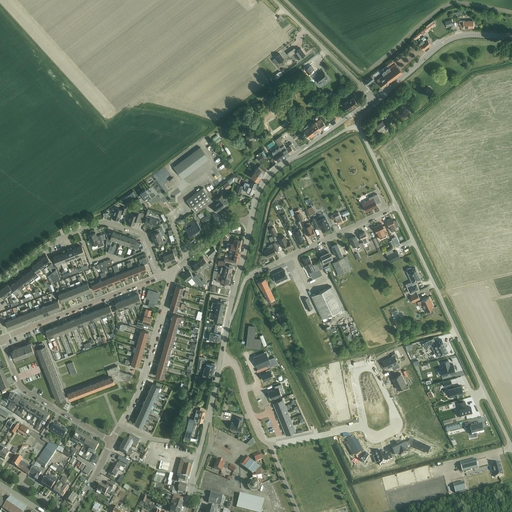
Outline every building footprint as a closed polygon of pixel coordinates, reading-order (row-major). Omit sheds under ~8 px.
[(426,27),(424,29),(425,31),(435,24),(433,21),(426,26),(426,27)] [(424,41),(429,46),(433,43),(428,38),(424,41)] [(429,46),(424,41),(423,40),(420,43),(421,43),(419,45),(424,51),(426,49),(429,46)] [(294,48),(287,53),(290,56),(293,54),(298,60),(305,54),(300,48),(296,51),(294,48)] [(275,57),(279,63),(284,59),(280,53),(275,57)] [(389,68),(396,78),(402,73),(395,63),(389,68)] [(383,75),(389,82),(389,83),(396,78),(389,68),(382,73),(383,75)] [(319,83),(327,77),(323,71),(314,77),(319,83)] [(377,80),(382,88),(389,82),(383,75),(377,80)] [(346,100),(343,102),(346,107),(347,106),(349,108),(350,109),(353,107),(353,106),(357,103),(355,100),(353,97),(347,101),(346,100)] [(330,112),(335,119),(338,117),(333,110),(330,112)] [(382,121),(375,126),(379,131),(386,126),(387,127),(393,123),(389,119),(384,123),(382,121)] [(310,126),(315,134),(321,130),(320,130),(326,126),(322,121),(317,124),(315,122),(310,126)] [(309,138),(315,134),(310,126),(308,124),(305,126),(306,126),(302,129),(309,138)] [(256,131),(245,138),(248,142),(259,135),(256,131)] [(272,153),(273,155),(271,156),(276,163),(290,154),(286,149),(283,143),(281,139),(280,136),(275,140),(280,147),(272,153)] [(287,143),(284,145),(286,149),(290,154),(296,149),(293,145),(292,143),(289,145),(287,143)] [(174,167),(182,178),(209,158),(200,147),(174,167)] [(254,171),(261,176),(265,171),(258,166),(254,171)] [(251,176),(258,181),(261,176),(254,171),(251,176)] [(249,186),(254,189),(257,182),(246,178),(245,180),(247,181),(247,182),(250,184),(249,186)] [(228,181),(223,185),(226,190),(231,186),(229,184),(230,183),(229,181),(228,182),(228,181)] [(244,191),(249,193),(252,194),(254,189),(249,186),(250,184),(247,182),(246,182),(244,187),(245,188),(244,191)] [(142,196),(139,198),(142,202),(145,199),(147,201),(152,197),(149,194),(154,191),(150,186),(146,189),(145,189),(140,193),(142,196)] [(196,213),(212,201),(203,188),(187,200),(196,213)] [(212,206),(217,212),(228,203),(222,194),(216,199),(216,198),(218,201),(212,206)] [(365,211),(377,206),(376,204),(381,201),(377,194),(369,198),(369,199),(362,203),(365,211)] [(115,207),(114,210),(114,209),(113,210),(112,212),(112,213),(113,213),(112,217),(116,219),(119,220),(122,213),(124,214),(127,208),(122,206),(121,209),(115,207)] [(138,221),(141,213),(136,211),(134,215),(130,213),(129,216),(127,222),(134,225),(135,220),(138,221)] [(333,220),(335,219),(338,224),(343,222),(343,221),(347,220),(345,216),(341,218),(338,212),(333,214),(330,215),(333,220)] [(208,214),(203,217),(207,222),(211,218),(208,214)] [(154,227),(157,220),(147,216),(144,223),(154,227)] [(319,216),(313,219),(317,229),(318,229),(317,228),(319,227),(320,228),(320,227),(320,228),(322,231),(330,228),(325,216),(320,219),(319,216)] [(194,235),(203,229),(202,227),(201,228),(194,219),(190,222),(192,225),(187,229),(191,234),(193,232),(194,233),(193,234),(194,235)] [(396,227),(399,226),(396,220),(393,221),(392,219),(386,221),(391,231),(396,228),(396,227)] [(315,235),(310,224),(309,222),(303,224),(305,227),(309,237),(315,235)] [(378,237),(386,233),(384,230),(381,224),(374,227),(378,237)] [(151,234),(153,239),(161,236),(165,234),(163,229),(162,230),(161,227),(154,229),(155,232),(151,234)] [(298,243),(304,240),(299,229),(292,232),(298,243)] [(112,240),(113,241),(116,232),(112,231),(111,234),(109,233),(108,233),(106,240),(111,242),(112,240)] [(98,247),(104,245),(101,237),(98,239),(95,232),(88,235),(90,240),(92,245),(97,243),(98,247)] [(116,232),(113,241),(114,241),(119,243),(122,234),(116,232)] [(364,244),(369,241),(364,232),(359,234),(364,244)] [(122,234),(119,243),(124,245),(125,245),(128,236),(122,234)] [(128,236),(125,245),(129,246),(128,248),(130,249),(133,238),(128,236)] [(163,241),(161,236),(153,239),(155,244),(159,242),(160,245),(164,244),(167,243),(166,240),(163,241)] [(285,249),(291,246),(289,240),(287,241),(284,236),(279,239),(282,244),(283,244),(285,249)] [(361,249),(364,248),(362,242),(359,243),(355,236),(349,239),(352,247),(354,246),(357,248),(360,247),(361,249)] [(133,238),(130,249),(131,247),(137,249),(138,245),(138,244),(136,243),(137,239),(133,238)] [(228,249),(231,250),(239,252),(239,251),(241,240),(234,239),(233,244),(227,242),(226,245),(230,246),(230,247),(229,246),(228,249)] [(275,251),(278,249),(274,242),(268,245),(270,248),(264,251),(267,257),(276,253),(275,251)] [(340,258),(343,256),(337,244),(331,247),(336,257),(339,255),(340,258)] [(77,248),(80,257),(85,255),(85,254),(82,246),(77,248)] [(168,254),(171,262),(177,260),(175,255),(177,254),(175,247),(172,248),(173,252),(168,254)] [(207,253),(210,256),(216,250),(214,247),(207,253)] [(72,250),(76,258),(80,257),(77,248),(72,250)] [(392,249),(386,252),(387,255),(390,262),(400,258),(397,251),(394,252),(392,249)] [(71,260),(72,263),(74,263),(73,260),(76,258),(72,250),(67,251),(71,260)] [(63,253),(66,262),(71,260),(67,251),(63,253)] [(166,264),(171,262),(168,254),(163,256),(162,252),(159,254),(162,261),(165,259),(166,264)] [(331,258),(333,258),(331,255),(330,256),(329,252),(321,256),(324,262),(328,260),(329,262),(332,260),(331,258)] [(58,255),(61,264),(66,262),(63,253),(58,255)] [(42,258),(47,265),(52,261),(46,254),(44,255),(44,256),(42,258)] [(57,266),(61,264),(58,255),(53,257),(56,265),(57,266)] [(338,275),(353,269),(347,256),(332,263),(338,275)] [(37,262),(42,269),(47,265),(42,258),(41,257),(39,259),(40,260),(37,262)] [(141,265),(138,266),(140,273),(147,270),(145,264),(148,262),(146,257),(139,259),(141,265)] [(200,260),(205,267),(206,266),(205,265),(208,263),(209,264),(203,257),(200,260)] [(315,272),(320,270),(317,263),(313,265),(309,257),(303,260),(309,271),(314,269),(315,272)] [(196,263),(202,270),(205,267),(200,260),(196,263)] [(32,266),(33,268),(34,268),(37,272),(42,269),(37,262),(36,261),(34,262),(35,263),(32,266)] [(200,271),(202,270),(196,263),(192,266),(198,273),(200,271)] [(224,270),(223,273),(225,274),(224,275),(230,277),(233,266),(229,265),(229,266),(225,265),(225,267),(224,267),(224,270)] [(131,269),(134,275),(140,273),(138,266),(131,269)] [(410,267),(407,269),(407,271),(412,281),(410,282),(412,285),(407,287),(410,293),(419,289),(416,283),(415,283),(414,281),(420,278),(415,267),(411,269),(410,267)] [(29,272),(34,278),(39,274),(37,272),(34,268),(33,268),(31,270),(30,269),(28,270),(29,272)] [(125,272),(127,278),(134,275),(131,269),(125,272)] [(284,269),(273,275),(276,282),(288,277),(284,269)] [(187,281),(193,275),(189,270),(182,276),(187,281)] [(24,275),(29,282),(34,278),(29,272),(26,274),(25,273),(23,274),(24,275)] [(118,274),(120,280),(127,278),(125,272),(118,274)] [(205,277),(201,272),(199,274),(203,279),(202,280),(204,282),(207,279),(205,277)] [(101,278),(102,281),(98,282),(101,288),(107,286),(105,279),(104,277),(102,273),(100,274),(101,277),(101,278)] [(228,285),(230,277),(224,275),(225,274),(223,273),(223,275),(222,274),(222,276),(217,275),(216,278),(216,281),(220,282),(220,283),(228,285)] [(111,277),(114,283),(120,280),(118,274),(111,277)] [(196,274),(192,278),(198,285),(198,284),(200,287),(204,284),(202,281),(196,274)] [(19,279),(24,285),(26,288),(28,286),(26,283),(29,282),(24,275),(21,277),(20,276),(18,278),(19,279)] [(79,281),(81,285),(82,285),(84,292),(90,290),(87,283),(83,284),(81,280),(80,276),(78,277),(79,281)] [(105,279),(107,286),(114,283),(111,277),(105,279)] [(268,301),(274,298),(265,278),(258,282),(261,289),(262,289),(268,301)] [(14,282),(19,289),(22,292),(24,291),(22,287),(24,285),(19,279),(16,281),(15,280),(14,281),(14,282)] [(94,291),(101,288),(98,282),(94,284),(93,280),(91,281),(92,285),(91,285),(93,287),(94,291)] [(13,290),(13,291),(14,292),(17,296),(19,294),(17,291),(19,289),(14,282),(12,284),(11,283),(9,285),(13,290)] [(69,282),(67,283),(68,286),(69,290),(70,289),(73,297),(79,294),(76,287),(75,287),(73,283),(70,285),(69,282)] [(76,287),(79,294),(84,292),(82,285),(81,285),(77,287),(76,282),(73,283),(75,287),(76,287)] [(8,294),(10,297),(12,295),(10,293),(13,291),(13,290),(9,285),(8,284),(5,286),(4,285),(2,286),(3,287),(3,288),(8,294)] [(176,285),(174,291),(181,293),(183,287),(176,285)] [(322,318),(342,309),(331,286),(311,296),(322,318)] [(61,301),(67,299),(64,292),(63,292),(60,293),(57,287),(55,287),(58,294),(61,301)] [(64,292),(67,299),(73,297),(70,289),(69,290),(66,291),(64,287),(62,288),(63,292),(64,292)] [(148,290),(146,298),(149,299),(149,301),(149,302),(148,305),(154,307),(155,303),(156,304),(157,301),(158,298),(159,293),(148,290)] [(413,302),(420,299),(417,293),(410,297),(413,302)] [(135,304),(134,304),(136,308),(138,307),(137,303),(141,301),(138,294),(132,297),(135,304)] [(125,299),(128,306),(129,306),(130,310),(133,310),(131,305),(134,304),(135,304),(132,297),(125,299)] [(429,297),(420,301),(426,312),(426,311),(428,315),(434,312),(432,309),(434,308),(429,297)] [(52,303),(55,310),(61,308),(58,301),(53,302),(52,298),(49,299),(51,303),(52,303)] [(307,298),(303,300),(308,310),(312,308),(307,298)] [(119,302),(122,309),(123,308),(125,313),(127,312),(125,308),(128,306),(125,299),(119,302)] [(46,305),(49,313),(55,310),(52,303),(51,303),(47,305),(46,301),(44,301),(45,305),(46,305)] [(113,306),(116,311),(117,316),(121,314),(119,310),(122,309),(119,302),(115,303),(115,305),(113,306)] [(217,302),(215,311),(222,312),(224,303),(217,302)] [(40,307),(43,315),(49,313),(46,305),(45,305),(42,307),(40,303),(38,304),(39,308),(40,307)] [(171,303),(169,309),(176,311),(178,305),(171,303)] [(34,310),(37,317),(43,315),(40,307),(39,308),(36,309),(34,305),(32,306),(34,310)] [(106,315),(106,316),(107,320),(109,319),(108,315),(112,313),(109,305),(103,308),(106,315)] [(13,308),(16,317),(17,317),(20,324),(26,322),(23,314),(22,315),(18,316),(17,312),(15,307),(13,308)] [(28,312),(31,320),(37,317),(34,310),(30,311),(28,307),(26,308),(28,312)] [(101,318),(100,318),(101,322),(103,321),(102,317),(106,316),(106,315),(103,308),(98,310),(101,318)] [(144,315),(142,322),(149,324),(151,318),(150,317),(151,310),(146,309),(144,316),(144,315)] [(23,314),(26,322),(31,320),(28,312),(24,314),(23,310),(20,311),(22,315),(23,314)] [(95,320),(94,320),(96,324),(98,323),(96,319),(100,318),(101,318),(98,310),(92,312),(95,320)] [(220,321),(222,312),(215,311),(213,320),(220,321)] [(285,321),(281,311),(276,313),(281,323),(285,321)] [(89,322),(88,322),(90,326),(91,330),(93,329),(92,325),(90,321),(94,320),(95,320),(92,312),(86,315),(89,322)] [(11,319),(14,326),(20,324),(17,317),(16,317),(13,318),(11,314),(9,315),(10,319),(11,319)] [(173,314),(171,321),(178,323),(179,319),(183,320),(184,318),(173,314)] [(83,324),(82,325),(84,329),(86,328),(85,324),(88,322),(89,322),(86,315),(80,317),(83,324)] [(8,329),(14,326),(11,319),(10,319),(7,321),(5,317),(3,317),(5,322),(8,329)] [(77,327),(78,331),(80,330),(79,326),(82,325),(83,324),(80,317),(75,319),(77,327)] [(72,329),(71,329),(72,333),(74,332),(73,328),(77,327),(75,319),(69,321),(72,329)] [(66,331),(65,332),(66,335),(67,335),(69,340),(71,340),(69,335),(67,331),(71,329),(72,329),(69,321),(63,324),(66,331)] [(171,321),(169,327),(177,329),(178,323),(171,321)] [(60,333),(59,334),(61,338),(63,337),(61,333),(65,332),(66,331),(63,324),(57,326),(60,333)] [(54,336),(53,336),(55,340),(57,339),(56,335),(59,334),(60,333),(57,326),(52,328),(54,336)] [(249,326),(247,346),(259,347),(260,340),(253,339),(254,327),(249,326)] [(169,327),(168,333),(175,335),(177,329),(169,327)] [(50,337),(53,336),(54,336),(52,328),(46,330),(48,338),(47,338),(49,342),(51,341),(50,337)] [(168,333),(166,339),(173,341),(175,335),(168,333)] [(219,342),(220,335),(210,333),(209,340),(219,342)] [(433,338),(422,343),(425,348),(434,344),(437,351),(434,352),(437,357),(439,355),(440,356),(448,352),(442,339),(435,342),(433,338)] [(166,339),(164,345),(171,347),(173,341),(166,339)] [(64,398),(65,398),(57,378),(45,345),(44,346),(42,342),(36,345),(35,343),(32,344),(32,342),(27,344),(28,345),(21,348),(20,346),(14,349),(15,350),(11,351),(14,360),(34,353),(33,350),(37,349),(48,378),(54,394),(57,401),(64,398)] [(164,345),(162,351),(169,353),(171,347),(164,345)] [(162,351),(161,357),(168,360),(169,353),(162,351)] [(260,368),(267,366),(268,366),(264,355),(262,356),(260,353),(256,354),(257,358),(256,358),(260,368)] [(394,356),(383,361),(386,368),(392,365),(394,369),(399,367),(394,356)] [(161,357),(159,364),(166,366),(168,360),(161,357)] [(274,357),(268,360),(269,363),(267,364),(269,367),(278,364),(274,357)] [(443,367),(440,368),(441,369),(442,375),(442,376),(455,372),(453,364),(449,365),(449,364),(449,363),(448,360),(442,362),(443,367)] [(67,364),(71,375),(77,373),(72,362),(67,364)] [(203,373),(202,376),(210,377),(210,374),(213,375),(215,365),(214,365),(214,363),(211,362),(211,364),(206,364),(205,367),(204,367),(203,373)] [(340,363),(329,365),(330,371),(341,369),(340,363)] [(159,364),(157,370),(164,372),(166,366),(159,364)] [(107,378),(67,393),(70,400),(121,380),(130,382),(131,378),(132,375),(119,371),(117,366),(107,370),(109,376),(111,375),(112,376),(107,378)] [(163,375),(164,372),(157,370),(155,376),(162,378),(166,379),(167,376),(164,375),(163,375)] [(267,374),(261,376),(263,381),(272,378),(270,371),(266,372),(267,374)] [(400,371),(390,375),(399,394),(408,389),(400,371)] [(152,383),(150,389),(161,394),(161,393),(162,393),(158,391),(160,387),(155,385),(152,383)] [(275,389),(268,392),(271,399),(281,395),(279,388),(282,387),(280,384),(274,386),(275,389)] [(9,391),(7,385),(0,387),(0,389),(2,394),(9,391)] [(461,386),(448,389),(450,397),(455,396),(458,395),(463,394),(461,386)] [(150,389),(147,395),(158,400),(159,398),(155,397),(157,393),(161,395),(161,394),(150,389)] [(8,401),(11,402),(9,406),(7,409),(10,410),(11,408),(14,404),(13,404),(17,398),(12,394),(10,397),(6,395),(4,400),(7,402),(8,401)] [(147,395),(145,400),(156,406),(157,404),(153,402),(154,399),(158,401),(158,400),(147,395)] [(13,404),(14,404),(19,407),(22,401),(17,398),(13,404)] [(277,401),(273,403),(276,409),(285,406),(282,399),(277,401)] [(145,400),(142,406),(153,411),(154,410),(150,408),(152,404),(156,406),(145,400)] [(22,401),(19,407),(22,409),(20,412),(23,413),(24,410),(28,404),(22,401)] [(465,401),(458,403),(459,410),(461,418),(472,415),(470,407),(466,408),(465,401)] [(28,404),(24,410),(29,413),(33,407),(28,404)] [(151,417),(158,420),(158,418),(152,415),(148,414),(149,410),(153,412),(153,411),(142,406),(140,412),(151,417)] [(190,441),(195,420),(197,420),(198,420),(197,422),(200,422),(200,421),(203,422),(206,408),(201,406),(200,410),(196,409),(194,419),(189,418),(183,440),(190,441)] [(285,406),(276,409),(278,416),(287,412),(285,406)] [(33,407),(29,413),(35,416),(39,410),(33,407)] [(0,415),(6,419),(8,415),(9,415),(0,409),(0,415)] [(39,410),(35,416),(40,420),(44,413),(39,410)] [(140,412),(137,417),(148,422),(149,421),(145,419),(147,416),(151,418),(157,421),(158,420),(151,417),(140,412)] [(287,412),(278,416),(281,422),(290,418),(287,412)] [(49,416),(44,413),(40,420),(37,426),(39,427),(43,421),(46,423),(49,416)] [(350,413),(339,415),(341,421),(351,419),(350,413)] [(141,427),(146,429),(145,430),(147,431),(148,428),(146,427),(142,425),(144,421),(148,423),(148,422),(137,417),(134,423),(141,426),(141,427)] [(236,417),(235,423),(232,422),(229,429),(240,432),(241,425),(242,419),(236,417)] [(290,418),(281,422),(284,429),(293,425),(290,418)] [(471,423),(465,425),(466,429),(470,428),(472,435),(484,432),(482,424),(477,426),(477,425),(474,425),(474,426),(472,427),(471,423)] [(55,424),(51,432),(63,439),(67,431),(55,424)] [(458,424),(446,428),(447,433),(459,429),(458,424)] [(14,435),(19,428),(15,425),(10,433),(14,435)] [(19,430),(25,433),(28,435),(29,432),(28,431),(28,429),(29,429),(22,425),(20,428),(19,430)] [(293,425),(284,429),(286,435),(294,432),(295,431),(293,425)] [(77,432),(73,439),(76,440),(75,443),(77,445),(79,442),(83,436),(77,432)] [(130,435),(127,440),(137,446),(140,440),(130,435)] [(83,436),(79,442),(84,445),(88,439),(83,436)] [(352,438),(345,443),(354,457),(361,453),(352,438)] [(84,445),(89,448),(90,448),(93,442),(88,439),(84,445)] [(125,439),(122,445),(129,449),(131,446),(136,448),(137,446),(127,440),(125,439)] [(398,445),(392,448),(395,456),(408,450),(408,448),(411,446),(430,455),(433,449),(411,439),(401,444),(401,442),(397,444),(398,445)] [(45,449),(36,462),(32,470),(29,473),(34,476),(33,478),(36,481),(42,473),(35,468),(36,467),(39,469),(41,466),(45,468),(47,464),(58,448),(50,442),(48,444),(45,449)] [(93,455),(95,451),(99,445),(93,442),(90,448),(89,448),(88,451),(93,455)] [(127,453),(129,449),(122,445),(119,450),(126,454),(126,455),(130,457),(131,455),(127,453)] [(17,453),(19,455),(23,449),(28,448),(27,446),(21,447),(17,453)] [(4,449),(0,455),(0,456),(5,459),(9,453),(5,450),(4,450),(4,449)] [(140,460),(138,463),(140,464),(145,467),(146,465),(142,463),(149,450),(147,449),(147,450),(146,449),(145,451),(144,453),(145,453),(141,460),(140,460)] [(262,460),(260,454),(253,456),(255,463),(262,460)] [(28,475),(29,473),(32,470),(30,469),(30,468),(21,461),(23,459),(17,456),(12,464),(28,475)] [(119,456),(117,460),(127,465),(129,462),(119,456)] [(374,458),(377,470),(386,468),(385,466),(391,465),(389,458),(383,460),(382,456),(374,458)] [(239,465),(252,474),(255,474),(256,471),(255,470),(257,467),(245,457),(239,465)] [(368,460),(363,457),(359,465),(363,467),(368,460)] [(476,459),(460,463),(462,472),(479,468),(476,459)] [(178,476),(189,479),(193,463),(181,460),(177,476),(178,476)] [(227,469),(229,464),(225,463),(217,460),(214,468),(221,472),(223,467),(227,469)] [(124,469),(126,466),(119,462),(117,465),(114,464),(109,473),(115,476),(120,467),(124,469)] [(500,463),(492,465),(495,478),(503,476),(500,463)] [(252,481),(257,481),(259,481),(260,485),(262,485),(262,480),(264,480),(263,476),(261,476),(260,468),(259,468),(257,467),(255,470),(256,471),(255,474),(252,474),(252,481)] [(41,484),(46,487),(52,476),(50,475),(48,478),(45,477),(41,484)] [(52,476),(46,487),(51,490),(55,483),(52,481),(54,480),(55,478),(52,476)] [(179,478),(178,484),(187,486),(189,479),(178,476),(178,478),(179,478)] [(100,484),(96,491),(104,495),(106,493),(109,495),(112,489),(114,486),(108,482),(106,486),(107,486),(106,487),(100,484)] [(167,486),(173,488),(178,489),(186,491),(187,486),(178,484),(174,483),(174,484),(170,482),(169,482),(167,486)] [(464,482),(453,485),(456,493),(466,491),(464,482)] [(57,495),(62,488),(63,487),(58,484),(53,491),(57,495)] [(62,488),(57,495),(62,498),(67,491),(69,488),(64,485),(63,487),(62,488)] [(216,505),(219,506),(220,506),(221,503),(218,503),(219,500),(222,500),(223,495),(211,492),(208,503),(209,503),(216,505)] [(72,504),(77,496),(73,494),(73,495),(69,493),(65,499),(72,504)] [(251,511),(261,511),(264,501),(240,494),(236,508),(251,511)] [(169,507),(173,509),(173,508),(180,511),(183,502),(182,502),(183,499),(174,496),(170,507),(169,506),(169,507)] [(7,511),(23,511),(26,508),(10,497),(4,506),(2,508),(7,511)]
